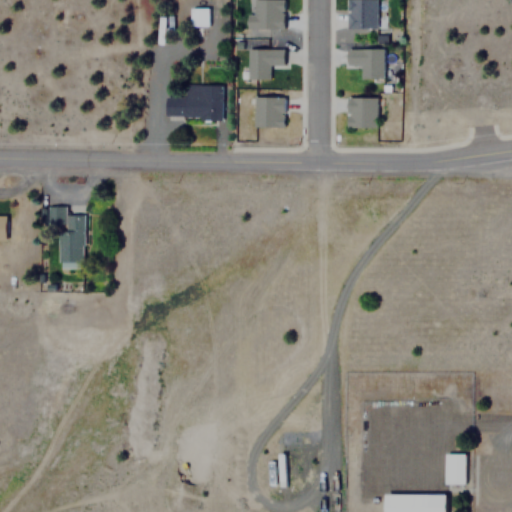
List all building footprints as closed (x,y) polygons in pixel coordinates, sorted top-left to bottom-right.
[(258,0),(284,0),(284,28),(250,28),(251,9),(258,10),(258,0)] [(351,0),(380,0),(381,24),(351,25),(351,0)] [(192,5),(213,5),(214,20),(193,21),(192,5)] [(249,73),(250,44),(286,45),(286,64),(273,63),(272,74),(249,73)] [(348,44),(386,45),(386,75),(364,75),(364,59),(348,59),(348,44)] [(191,112),(166,112),(166,92),(191,92),(191,81),(222,81),(221,118),(191,118),(191,112)] [(351,91),(379,91),(379,123),(351,123),(351,91)] [(256,121),(256,92),(283,93),(282,122),(256,121)] [(83,214),(64,214),(64,206),(45,205),(45,232),(56,233),(56,263),(82,263),(83,214)] [(463,453),(442,453),(442,483),(463,483),(463,453)] [(443,511),(443,493),(382,493),(382,511),(443,511)]
